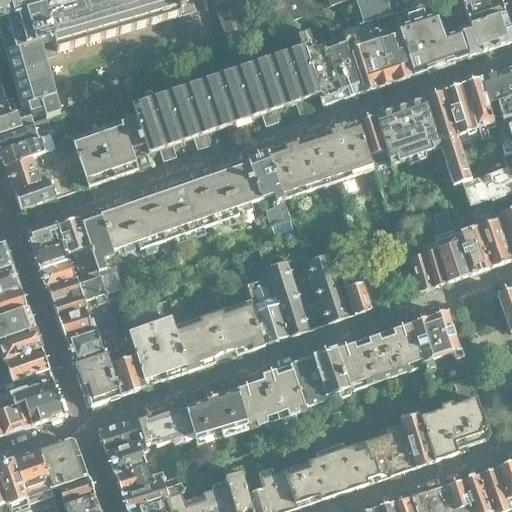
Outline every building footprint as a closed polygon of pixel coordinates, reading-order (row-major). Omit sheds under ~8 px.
[(56,54),(195,14),(190,0),(216,0),(218,4),(230,0),(0,0),(0,41),(8,67),(20,111),(26,109),(29,118),(42,114),(45,122),(60,117),(42,56),(55,53),(56,54)] [(247,37),(234,0),(231,0),(215,6),(228,44),(247,37)] [(278,0),(256,0),(261,11),(267,30),(287,24),(278,0)] [(327,10),(323,0),(300,0),(306,17),(327,10)] [(350,2),(349,0),(323,0),(327,10),(350,2)] [(391,15),(385,0),(349,0),(350,2),(358,26),(391,15)] [(385,0),(391,15),(428,3),(427,0),(385,0)] [(451,1),(454,0),(427,0),(428,3),(430,8),(451,1)] [(504,17),(498,0),(454,0),(451,1),(455,16),(453,16),(458,33),(504,17)] [(267,30),(261,11),(241,18),(247,37),(267,30)] [(511,40),(504,17),(458,33),(467,60),(510,45),(511,45),(511,44),(511,43),(511,40)] [(467,60),(458,33),(442,38),(435,18),(396,31),(412,78),(466,60),(467,60)] [(396,31),(393,21),(372,28),(392,86),(412,78),(396,31)] [(392,86),(372,28),(368,26),(358,30),(357,27),(339,33),(341,39),(360,96),(392,86)] [(308,101),(317,98),(321,109),(341,103),(322,49),(315,52),(309,35),(297,39),(301,50),(131,108),(147,156),(158,153),(162,164),(176,159),(172,148),(192,141),(196,152),(210,148),(206,136),(226,129),(230,141),(244,136),(240,125),(260,117),(264,129),(278,124),(274,113),(294,106),(298,117),(312,112),(308,101)] [(360,96),(341,39),(321,46),(322,49),(341,103),(360,96)] [(511,98),(511,71),(481,82),(489,106),(511,98)] [(488,140),(484,129),(495,126),(491,113),(489,106),(481,82),(442,95),(471,183),(490,176),(479,143),(488,140)] [(14,113),(7,93),(2,95),(0,88),(0,120),(14,116),(14,113)] [(471,183),(442,95),(424,102),(453,189),(461,187),(471,183)] [(511,124),(511,98),(489,106),(491,113),(498,111),(504,127),(511,124)] [(453,189),(424,102),(374,119),(398,191),(403,205),(453,189)] [(0,136),(32,126),(29,118),(26,109),(20,111),(14,113),(14,116),(0,120),(0,136)] [(0,154),(50,137),(65,132),(60,117),(45,122),(32,126),(0,136),(0,154)] [(138,171),(131,152),(142,148),(133,119),(71,141),(72,144),(87,190),(138,172),(137,171),(138,171)] [(398,191),(374,119),(358,124),(372,169),(381,197),(398,191)] [(372,169),(358,124),(312,139),(328,187),(360,176),(359,173),(372,169)] [(511,124),(504,127),(497,130),(501,148),(511,144),(511,124)] [(44,156),(44,154),(42,149),(53,145),(50,137),(0,154),(0,157),(4,169),(39,157),(44,156)] [(328,187),(312,139),(267,154),(280,195),(282,199),(295,194),(296,197),(328,187)] [(87,190),(72,144),(44,154),(44,156),(39,157),(40,162),(46,176),(47,182),(54,201),(87,190)] [(511,144),(501,148),(504,158),(511,155),(511,144)] [(149,167),(142,148),(131,152),(138,171),(139,171),(149,167)] [(280,195),(267,154),(247,161),(260,202),(268,200),(272,211),(264,214),(270,230),(288,224),(279,196),(280,195)] [(39,179),(34,164),(40,162),(39,157),(4,169),(13,194),(47,182),(46,176),(39,179)] [(260,202),(247,161),(247,162),(197,179),(214,228),(239,219),(236,212),(261,204),(260,202)] [(511,195),(511,190),(511,189),(509,180),(506,171),(490,176),(471,183),(461,187),(469,208),(490,200),(491,203),(511,195)] [(214,228),(197,179),(148,196),(165,245),(214,228)] [(54,201),(47,182),(13,194),(20,213),(54,201)] [(165,245),(148,196),(98,213),(113,255),(138,246),(140,253),(165,245)] [(511,199),(509,200),(511,210),(511,211),(498,216),(511,257),(511,199)] [(510,263),(496,222),(491,209),(471,216),(476,229),(490,270),(510,263)] [(469,278),(449,223),(445,211),(432,216),(437,232),(442,231),(445,241),(434,245),(446,286),(469,278)] [(113,255),(98,213),(79,220),(97,273),(105,294),(122,288),(114,267),(117,267),(113,255)] [(490,270),(476,229),(464,234),(462,224),(460,219),(449,223),(469,278),(490,270)] [(97,273),(79,220),(57,228),(63,246),(67,258),(72,257),(74,262),(80,279),(97,273)] [(63,246),(57,228),(28,238),(34,256),(63,246)] [(446,286),(434,245),(433,243),(406,251),(409,261),(419,295),(446,286)] [(0,271),(11,268),(5,250),(3,246),(0,247),(0,271)] [(69,264),(67,258),(63,246),(34,256),(41,274),(69,264)] [(287,340),(263,273),(257,255),(234,263),(248,305),(264,349),(287,340)] [(370,312),(353,257),(335,262),(352,318),(370,312)] [(347,319),(326,259),(306,266),(327,326),(347,319)] [(74,262),(69,264),(41,274),(47,291),(80,279),(74,262)] [(307,334),(283,266),(263,273),(287,340),(307,334)] [(0,297),(19,290),(11,268),(0,271),(0,297)] [(108,304),(105,294),(97,273),(80,279),(47,291),(57,321),(85,312),(89,310),(108,304)] [(187,375),(172,331),(156,287),(114,301),(121,322),(123,327),(104,333),(112,361),(132,354),(134,360),(145,390),(187,375)] [(19,290),(0,297),(0,319),(26,310),(19,290)] [(511,291),(496,297),(510,335),(511,333),(511,291)] [(114,301),(108,304),(89,310),(91,318),(95,329),(96,331),(121,322),(114,301)] [(264,349),(248,305),(237,309),(238,312),(221,318),(220,315),(200,322),(201,325),(184,331),(183,328),(172,331),(187,375),(264,349)] [(26,310),(0,319),(0,342),(0,343),(33,332),(26,310)] [(95,329),(91,318),(87,319),(85,312),(57,321),(64,340),(95,329)] [(455,340),(447,315),(448,315),(448,314),(447,314),(428,320),(442,359),(453,356),(455,363),(462,361),(460,352),(459,352),(455,340)] [(442,359),(428,320),(410,327),(424,368),(426,374),(433,371),(431,363),(442,359)] [(424,368),(410,327),(336,352),(350,393),(424,368)] [(102,356),(96,331),(95,329),(64,340),(74,366),(102,356)] [(0,365),(40,352),(33,332),(0,343),(0,365)] [(18,393),(51,381),(40,352),(0,365),(0,399),(2,399),(0,393),(0,389),(15,384),(18,393)] [(350,393),(336,352),(312,360),(312,361),(325,401),(350,393)] [(120,399),(109,368),(104,356),(102,356),(74,366),(75,368),(78,378),(76,378),(83,399),(87,398),(90,407),(90,409),(120,399)] [(145,390),(134,360),(109,368),(120,399),(145,390)] [(325,401),(312,361),(311,361),(292,367),(308,414),(314,431),(333,425),(325,402),(325,401)] [(308,414),(292,367),(290,368),(261,378),(263,383),(236,392),(236,394),(248,427),(250,434),(308,414)] [(488,436),(475,401),(467,380),(447,387),(449,395),(456,393),(464,396),(466,404),(451,409),(450,405),(441,408),(443,412),(418,421),(433,464),(434,464),(458,456),(457,452),(465,449),(466,449),(485,443),(488,436)] [(51,381),(18,393),(12,395),(12,409),(22,406),(30,429),(64,418),(51,381)] [(248,427),(236,394),(216,401),(215,400),(206,403),(206,404),(185,411),(194,439),(196,445),(248,427)] [(8,397),(0,400),(0,426),(4,437),(30,429),(22,406),(12,409),(8,397)] [(194,439),(185,411),(183,405),(145,418),(146,420),(137,423),(144,442),(145,447),(157,443),(158,447),(173,442),(175,445),(194,439)] [(433,464),(418,421),(417,417),(398,423),(401,432),(414,471),(433,465),(432,464),(433,464)] [(144,442),(137,423),(136,421),(98,433),(106,455),(144,442)] [(414,471),(401,432),(330,456),(343,495),(389,480),(414,471)] [(146,467),(142,454),(147,452),(145,447),(144,442),(106,455),(114,478),(146,467)] [(87,480),(77,450),(75,447),(72,445),(69,444),(65,445),(53,449),(39,454),(50,492),(87,480)] [(56,511),(55,509),(50,492),(39,454),(14,462),(29,511),(56,511)] [(293,511),(343,495),(330,456),(259,481),(269,511),(293,511)] [(29,511),(14,462),(0,467),(0,488),(7,511),(29,511)] [(511,511),(511,466),(504,469),(504,467),(495,470),(495,472),(509,511),(511,511)] [(164,482),(162,476),(151,480),(146,467),(114,478),(121,498),(162,483),(164,482)] [(210,488),(205,475),(207,475),(204,468),(177,478),(181,487),(184,497),(210,488)] [(509,511),(495,472),(479,477),(479,478),(491,511),(509,511)] [(250,511),(245,498),(238,477),(222,482),(225,492),(231,511),(250,511)] [(491,511),(479,478),(461,484),(470,511),(491,511)] [(93,496),(87,480),(50,492),(55,509),(93,496)] [(166,503),(180,499),(184,497),(181,487),(165,493),(162,483),(121,498),(126,511),(134,511),(165,501),(166,503)] [(470,511),(461,484),(443,490),(450,511),(470,511)] [(450,511),(443,490),(410,500),(414,511),(450,511)] [(231,511),(225,492),(182,506),(180,499),(166,503),(169,511),(231,511)] [(267,511),(261,492),(245,498),(250,511),(267,511)] [(98,511),(96,506),(93,496),(55,509),(56,511),(98,511)] [(169,511),(166,503),(165,501),(134,511),(169,511)] [(410,511),(407,502),(390,507),(392,511),(410,511)]
